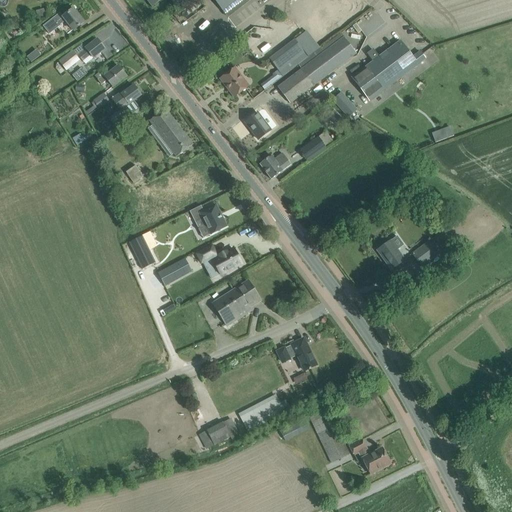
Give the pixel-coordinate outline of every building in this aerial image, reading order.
[(215,0),(226,14),(243,0),(215,0)] [(54,18),(43,26),(49,34),(60,26),(60,25),(66,21),(73,31),(84,22),(73,9),(63,17),(60,13),(54,18)] [(278,87),(290,104),(356,54),(344,37),(278,87)] [(85,48),(86,49),(79,56),(83,61),(90,55),(93,58),(105,49),(97,39),(89,45),(85,48)] [(305,52),(301,48),(295,40),(270,59),(279,72),(305,52)] [(352,77),(370,101),(426,59),(420,52),(413,58),(400,41),(379,57),(373,49),(367,53),(373,61),(352,77)] [(36,50),(26,56),(30,62),(39,56),(36,50)] [(59,62),(66,71),(79,60),(72,51),(59,62)] [(104,75),(101,71),(95,76),(98,79),(98,80),(102,85),(108,80),(113,87),(126,77),(118,66),(105,76),(104,75)] [(244,80),(241,76),(235,68),(221,78),(230,89),(229,90),(234,97),(248,87),(243,81),(244,80)] [(112,100),(118,108),(127,101),(130,104),(141,96),(140,94),(141,93),(138,90),(137,90),(133,85),(127,90),(127,89),(112,100)] [(333,101),(349,119),(358,110),(342,92),(333,101)] [(94,102),(92,103),(94,106),(85,113),(87,116),(96,109),(98,107),(98,108),(109,100),(104,93),(93,101),(94,102)] [(133,115),(126,106),(109,119),(115,127),(133,115)] [(150,121),(174,153),(177,157),(193,145),(166,109),(150,121)] [(260,115),(247,124),(260,142),(272,133),(260,115)] [(431,133),(434,143),(453,137),(450,127),(431,133)] [(71,137),(61,141),(63,147),(80,140),(77,133),(70,136),(71,137)] [(301,150),(308,161),(326,148),(318,138),(301,150)] [(260,165),(271,180),(291,165),(282,154),(275,159),(272,156),(260,165)] [(143,177),(136,166),(131,169),(133,172),(131,174),(136,182),(143,177)] [(202,206),(188,212),(188,213),(189,213),(195,223),(203,219),(210,235),(226,227),(215,206),(203,212),(201,207),(202,206)] [(154,229),(164,251),(175,245),(170,235),(177,232),(174,225),(167,228),(165,224),(154,229)] [(142,236),(129,243),(142,269),(156,263),(142,236)] [(412,254),(422,266),(441,252),(431,239),(412,254)] [(378,250),(391,269),(404,260),(391,241),(378,250)] [(211,248),(197,256),(202,264),(203,263),(205,266),(212,262),(220,276),(241,264),(233,250),(226,254),(225,253),(219,256),(220,257),(217,259),(215,256),(216,256),(211,248)] [(179,264),(153,279),(160,291),(186,276),(179,264)] [(213,304),(227,326),(252,310),(250,306),(260,300),(248,281),(213,304)] [(174,304),(163,310),(166,314),(176,309),(174,304)] [(283,363),(297,356),(305,371),(309,369),(309,370),(311,369),(311,368),(316,365),(304,339),(278,352),(283,363)] [(294,377),(298,383),(306,378),(303,372),(294,377)] [(272,400),(240,417),(241,419),(248,432),(290,410),(285,400),(280,403),(275,406),(273,402),(272,400)] [(328,410),(310,418),(328,455),(331,463),(349,455),(328,410)] [(222,422),(196,434),(202,449),(229,437),(222,422)] [(287,425),(279,430),(285,441),(293,437),(287,425)] [(362,439),(349,446),(354,455),(359,452),(362,458),(370,474),(391,464),(382,448),(366,457),(363,450),(367,449),(362,439)]
